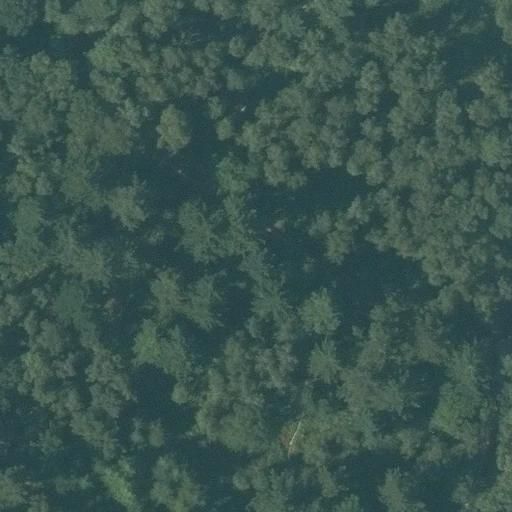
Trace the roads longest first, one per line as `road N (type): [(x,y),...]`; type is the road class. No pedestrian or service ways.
road 1 (track): [(0,50),(327,265)]
road 2 (track): [(494,371),(459,511)]
